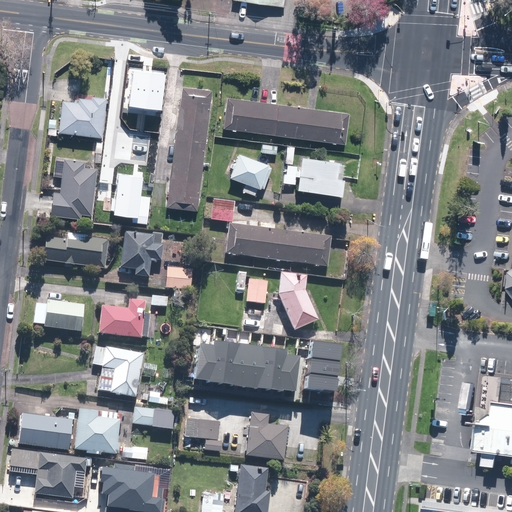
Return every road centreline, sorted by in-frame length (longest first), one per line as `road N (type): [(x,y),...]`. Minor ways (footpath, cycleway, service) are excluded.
road 1 (secondary): [(35,14),(424,53)]
road 2 (primary): [(367,511),(414,128)]
road 3 (residential): [(0,297),(35,14)]
